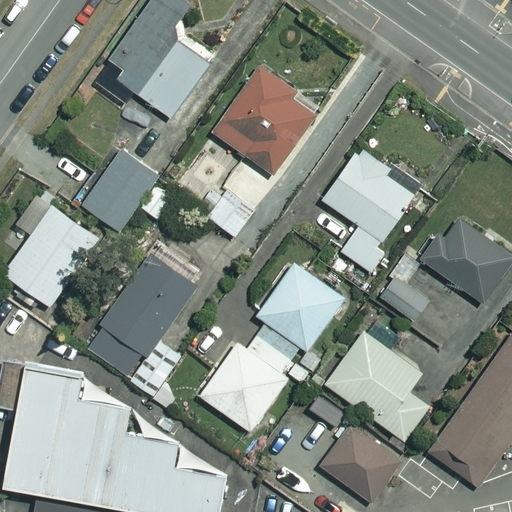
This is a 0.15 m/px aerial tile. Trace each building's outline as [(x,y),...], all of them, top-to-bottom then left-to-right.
[(241,31),(196,0),(157,0),(101,83),(133,105),(141,93),(180,119),(241,31)] [(325,110),(265,68),(219,133),(279,175),(325,110)] [(397,170),(367,149),(330,201),(366,226),(347,252),(375,272),(406,230),(410,233),(431,202),(393,175),(397,170)] [(164,177),(127,151),(89,205),(127,231),(145,206),(165,220),(180,199),(159,184),(164,177)] [(277,186),(244,163),(227,188),(233,192),(214,218),(241,237),(277,186)] [(108,240),(45,194),(24,224),(39,235),(11,274),(58,308),(108,240)] [(511,272),(511,251),(460,215),(428,260),(489,304),(511,272)] [(205,272),(167,244),(91,346),(160,397),(189,357),(166,340),(207,286),(199,280),(205,272)] [(427,264),(410,253),(382,295),(435,330),(448,311),(412,288),(427,264)] [(352,300),(302,264),(264,316),(314,353),(352,300)] [(289,373),(306,350),(270,325),(253,349),(245,344),(207,396),(256,431),(295,377),(289,373)] [(429,374),(370,332),(332,386),(411,442),(435,407),(416,393),(429,374)] [(511,434),(511,340),(429,461),(473,491),(511,434)] [(20,364),(0,472),(0,488),(34,495),(31,511),(112,511),(114,508),(135,511),(215,511),(222,477),(169,467),(173,444),(123,434),(127,409),(74,399),(78,375),(20,364)] [(405,459),(355,424),(326,466),(375,501),(405,459)] [(233,511),(283,511),(284,500),(284,486),(234,487),(233,511)]
